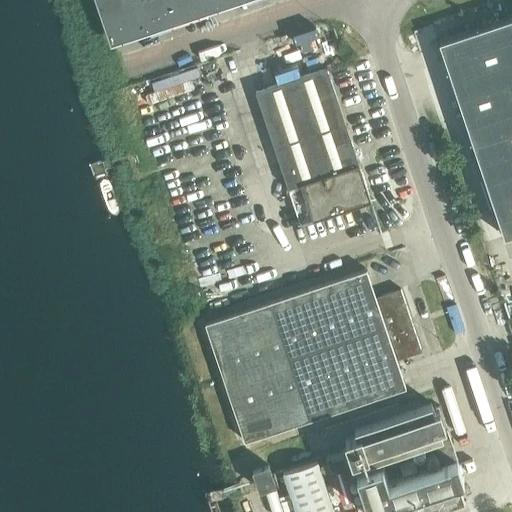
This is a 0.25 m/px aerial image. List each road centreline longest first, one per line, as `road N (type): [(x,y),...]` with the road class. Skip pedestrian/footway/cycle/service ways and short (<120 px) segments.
road 1 (unclassified): [(511,420),(373,0)]
road 2 (unclassified): [(95,77),(339,0)]
